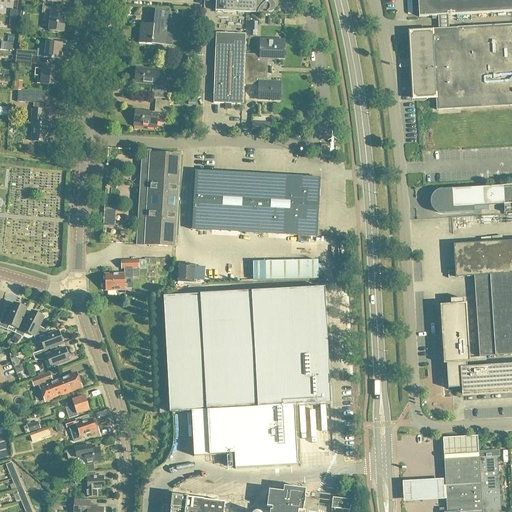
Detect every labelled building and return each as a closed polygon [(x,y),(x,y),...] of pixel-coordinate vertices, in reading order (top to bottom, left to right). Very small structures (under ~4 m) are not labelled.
[(215,0),(215,11),(255,13),(255,12),(258,12),(257,13),(262,14),(263,10),(269,10),(268,11),(266,12),(268,13),(270,12),(273,11),(275,9),(277,6),(278,4),(278,2),(277,1),(277,0),(215,0)] [(412,33),(410,35),(413,96),(416,98),(436,97),(436,100),(437,110),(511,105),(511,25),(449,29),(448,15),(466,14),(511,11),(511,0),(418,0),(419,17),(438,16),(439,29),(432,29),(432,31),(412,33)] [(56,15),(57,8),(43,6),(42,13),(46,14),(45,21),(50,22),(49,31),(64,32),(66,16),(56,15)] [(142,23),(140,43),(152,45),(152,43),(165,45),(171,45),(173,33),(166,32),(168,20),(172,20),(173,16),(173,12),(155,10),(155,16),(155,17),(154,25),(142,23)] [(213,103),(243,104),(244,84),(259,84),(258,99),(280,100),(280,82),(265,82),(266,58),(284,58),(285,40),(260,39),(260,55),(245,54),(246,34),(216,33),(213,103)] [(17,54),(16,61),(32,62),(33,56),(37,57),(61,59),(63,45),(47,43),(46,51),(38,50),(38,51),(17,49),(16,54),(17,54)] [(166,71),(137,67),(136,76),(135,76),(134,83),(139,84),(139,83),(153,84),(152,97),(166,99),(167,91),(167,86),(165,86),(166,71)] [(60,71),(43,70),(35,69),(34,76),(38,77),(38,84),(58,86),(60,71)] [(15,80),(14,90),(22,91),(23,81),(15,80)] [(18,102),(26,102),(44,104),(45,92),(27,91),(27,92),(18,92),(18,102)] [(158,119),(168,120),(170,102),(156,100),(154,112),(136,110),(134,126),(157,128),(158,119)] [(0,116),(9,117),(10,108),(0,107),(0,116)] [(33,142),(48,142),(48,131),(51,131),(52,124),(44,124),(45,110),(33,109),(32,123),(34,123),(33,142)] [(431,121),(431,135),(436,135),(437,147),(455,146),(455,121),(439,121),(431,121)] [(177,221),(180,171),(181,155),(151,153),(145,245),(175,247),(177,221)] [(309,242),(309,236),(317,237),(321,179),(195,171),(192,230),(298,236),(298,241),(309,242)] [(511,185),(502,186),(503,205),(511,204),(511,185)] [(431,199),(431,201),(431,204),(432,206),(433,208),(435,210),(437,212),(439,213),(441,214),(444,214),(474,212),(474,206),(503,205),(502,186),(452,189),(450,189),(442,190),(440,190),(437,191),(435,192),(434,194),(432,196),(431,199)] [(115,227),(116,206),(105,206),(103,226),(115,227)] [(493,235),(493,227),(485,226),(485,235),(493,235)] [(454,245),(455,271),(448,272),(449,278),(456,277),(474,276),(476,303),(479,357),(510,355),(511,354),(511,241),(488,243),(454,245)] [(105,274),(105,282),(103,284),(103,288),(105,289),(105,290),(117,290),(117,294),(125,293),(125,278),(133,277),(132,270),(139,270),(146,269),(146,264),(159,264),(158,258),(145,258),(145,260),(138,260),(121,261),(121,269),(124,269),(124,274),(105,274)] [(318,279),(318,261),(263,261),(264,280),(318,279)] [(194,283),(195,267),(178,266),(177,282),(194,283)] [(249,279),(249,267),(238,267),(238,279),(249,279)] [(324,288),(163,297),(170,413),(191,412),(194,457),(234,454),(235,469),(297,466),(294,406),(331,404),(324,288)] [(511,364),(475,367),(467,367),(467,363),(467,362),(469,362),(470,362),(466,304),(465,304),(463,304),(463,299),(463,298),(453,299),(451,299),(451,305),(441,305),(440,305),(444,364),(445,364),(446,364),(448,389),(462,388),(462,393),(462,394),(511,391),(511,364)] [(21,320),(26,308),(14,304),(10,315),(4,313),(0,321),(0,327),(7,330),(9,325),(17,328),(21,320)] [(17,328),(15,333),(23,337),(25,332),(33,336),(38,326),(39,326),(43,317),(32,312),(27,323),(21,320),(17,328)] [(38,326),(33,336),(36,344),(42,342),(44,350),(45,350),(53,347),(62,343),(62,341),(64,341),(63,338),(62,338),(60,331),(55,333),(49,336),(47,330),(39,326),(38,326)] [(11,340),(16,344),(21,338),(16,334),(11,340)] [(35,360),(44,359),(47,368),(69,360),(68,358),(70,357),(69,355),(66,348),(61,350),(55,352),(53,347),(45,350),(44,350),(33,354),(35,360)] [(34,387),(52,379),(50,373),(31,380),(34,387)] [(45,385),(46,387),(41,389),(45,399),(50,397),(51,399),(82,387),(81,386),(82,384),(80,381),(79,380),(77,373),(64,378),(63,377),(57,380),(45,385)] [(78,416),(77,414),(89,410),(85,396),(65,403),(67,408),(65,408),(69,419),(78,416)] [(89,420),(88,415),(65,422),(66,428),(69,427),(74,442),(82,440),(80,436),(96,431),(92,419),(89,420)] [(27,425),(27,426),(23,427),(25,434),(29,432),(41,429),(38,421),(27,425)] [(86,464),(101,461),(99,448),(90,450),(89,446),(75,448),(75,450),(67,452),(68,460),(77,458),(77,459),(78,464),(81,465),(86,464)] [(447,509),(437,509),(437,511),(472,511),(482,511),(479,458),(467,458),(467,449),(459,450),(459,459),(444,460),(447,509)] [(500,496),(498,457),(500,457),(499,450),(479,451),(479,458),(482,511),(496,511),(501,511),(501,507),(502,507),(503,506),(502,498),(500,496)] [(11,478),(17,475),(12,462),(6,464),(11,478)] [(95,472),(75,474),(76,484),(88,484),(88,489),(85,490),(86,498),(98,497),(98,490),(104,489),(103,477),(95,477),(95,472)] [(17,475),(11,478),(14,483),(10,485),(12,491),(16,489),(22,486),(17,475)] [(441,479),(400,482),(401,503),(443,501),(441,479)] [(22,486),(16,489),(18,494),(14,496),(17,503),(21,501),(21,500),(27,498),(22,486)] [(223,511),(224,504),(204,501),(204,500),(187,498),(187,497),(172,495),(171,509),(170,511),(298,511),(299,511),(303,511),(306,490),(284,487),(283,492),(269,491),(267,507),(272,508),(272,511),(270,511),(223,511)] [(27,498),(21,500),(21,501),(25,511),(31,509),(27,498)] [(356,502),(348,501),(334,499),(332,508),(347,510),(354,511),(356,502)] [(75,501),(74,511),(103,511),(104,509),(97,509),(97,505),(90,505),(90,500),(75,501)]
